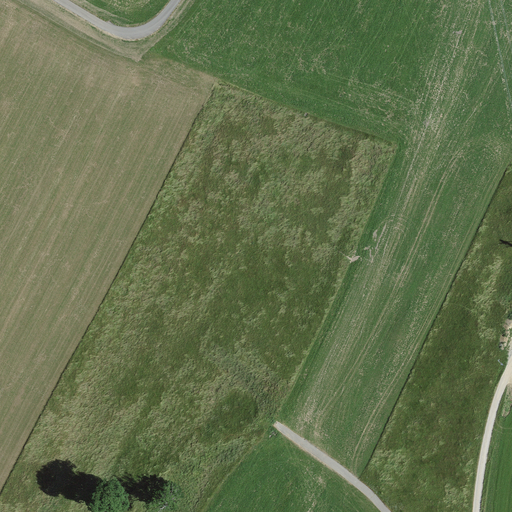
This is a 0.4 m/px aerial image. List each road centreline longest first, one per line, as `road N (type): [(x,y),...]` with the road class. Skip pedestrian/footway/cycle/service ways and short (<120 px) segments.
road 1 (track): [(477,511),(495,404),(511,365)]
road 2 (track): [(385,511),(280,431)]
